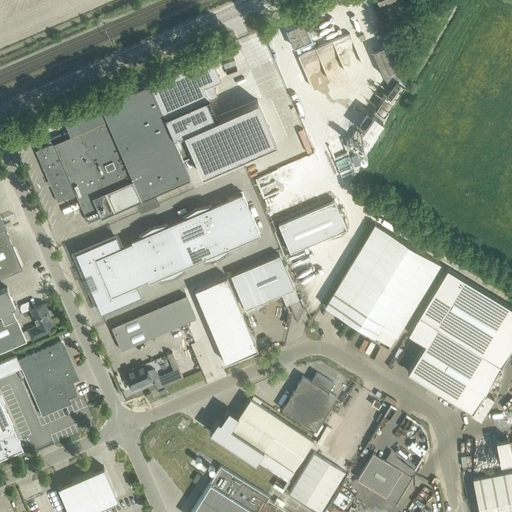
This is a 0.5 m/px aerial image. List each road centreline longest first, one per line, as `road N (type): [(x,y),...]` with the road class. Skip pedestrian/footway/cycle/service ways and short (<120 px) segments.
road 1 (unknown): [(46,249),(231,174),(272,230),(79,323)]
road 2 (unclassified): [(125,428),(299,352),(324,349),(431,414),(455,511)]
road 3 (unclassified): [(0,141),(125,428)]
road 4 (tertiary): [(0,112),(262,0)]
road 5 (unclassified): [(125,428),(0,481)]
